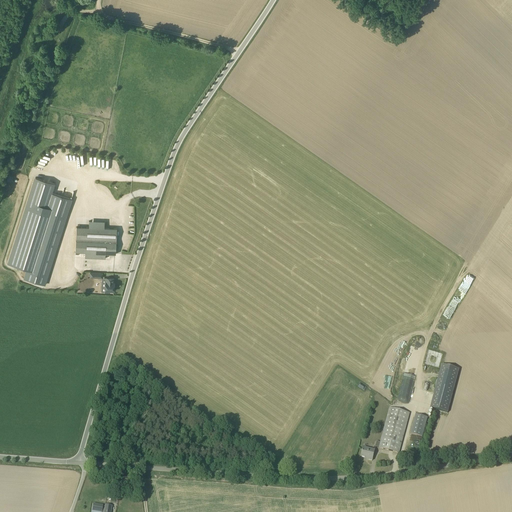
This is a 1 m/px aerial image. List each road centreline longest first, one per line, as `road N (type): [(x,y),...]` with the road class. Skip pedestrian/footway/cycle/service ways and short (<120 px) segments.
road 1 (tertiary): [(78,462),(176,147),(273,0)]
road 2 (unclassified): [(87,463),(318,477),(511,451)]
road 3 (track): [(97,0),(102,16),(239,51)]
